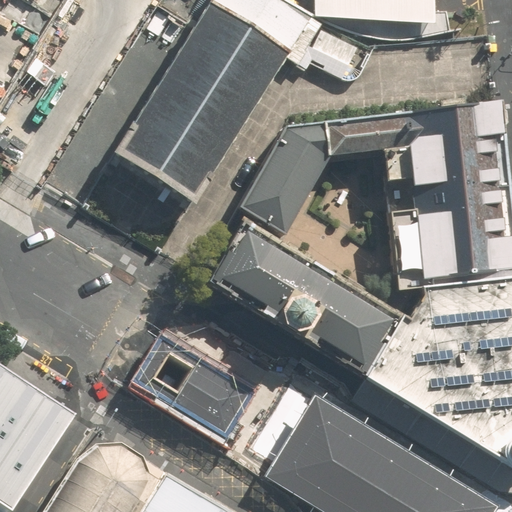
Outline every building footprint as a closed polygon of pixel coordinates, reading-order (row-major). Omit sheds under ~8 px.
[(320,26),(270,0),(210,0),(193,28),(111,157),(195,207),(285,58),(297,65),(320,26)] [(444,12),(432,13),(431,0),(311,0),(312,19),(362,34),(382,39),(398,40),(417,38),(448,31),(444,12)] [(417,289),(511,282),(492,105),(285,129),(282,134),(326,159),(378,153),(394,290),(417,289)] [(282,134),(237,213),(281,237),(326,159),(282,134)] [(206,284),(362,378),(396,318),(241,226),(206,284)] [(396,318),(362,378),(509,467),(511,466),(511,286),(511,282),(417,289),(418,297),(404,322),(396,318)] [(183,412),(189,402),(209,369),(199,363),(187,355),(178,350),(175,349),(167,344),(159,339),(133,382),(167,402),(183,412)] [(249,392),(209,369),(189,402),(229,426),(241,406),(249,392)] [(0,511),(6,511),(67,416),(0,373),(0,511)] [(189,402),(183,412),(192,417),(199,422),(206,426),(215,431),(223,436),(229,426),(189,402)] [(492,511),(494,510),(311,403),(265,481),(318,511),(492,511)] [(139,511),(162,478),(142,460),(119,444),(98,447),(95,448),(75,460),(39,511),(139,511)] [(219,511),(162,478),(139,511),(219,511)]
